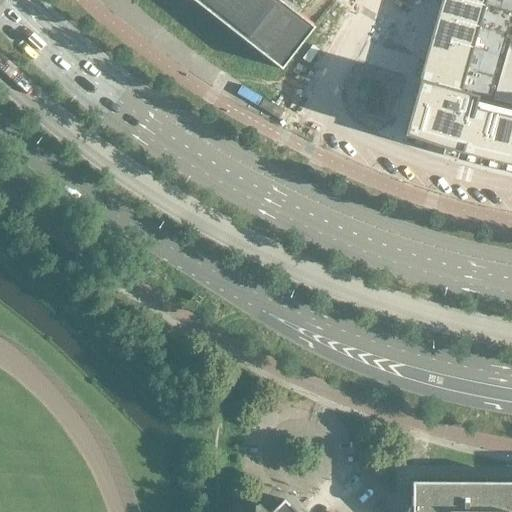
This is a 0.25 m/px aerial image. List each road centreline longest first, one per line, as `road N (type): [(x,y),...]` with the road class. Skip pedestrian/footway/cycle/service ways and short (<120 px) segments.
road 1 (primary): [(511,285),(382,251),(234,182),(156,136),(50,55),(0,5)]
road 2 (primary): [(0,124),(178,256),(269,309),(373,356),(511,388)]
road 3 (residential): [(511,186),(463,177),(334,122),(325,107),(329,86),(372,0)]
